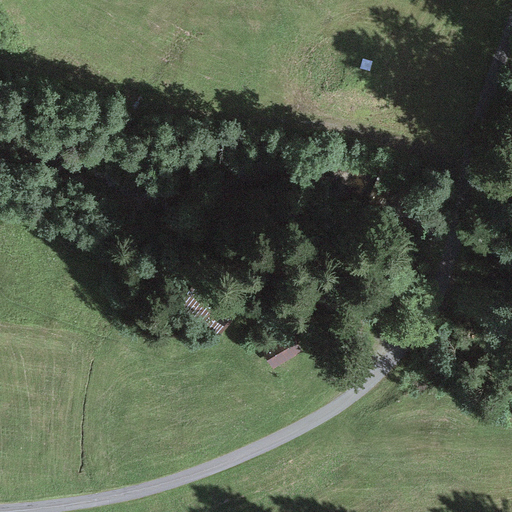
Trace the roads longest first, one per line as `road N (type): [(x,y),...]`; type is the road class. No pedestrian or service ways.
road 1 (unclassified): [(0,509),(79,502),(189,477),(339,400),(385,360),(423,307),(511,91)]
road 2 (track): [(0,51),(419,145),(472,184)]
